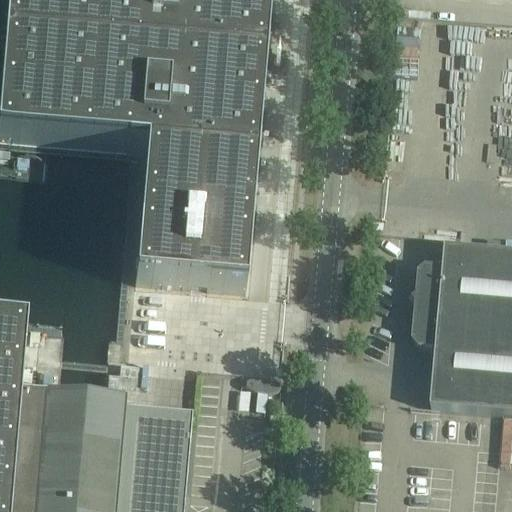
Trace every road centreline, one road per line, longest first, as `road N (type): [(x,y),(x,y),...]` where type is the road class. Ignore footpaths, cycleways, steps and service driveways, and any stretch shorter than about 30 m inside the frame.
road 1 (unclassified): [(303,511),(346,0)]
road 2 (unknown): [(316,356),(384,374),(396,393),(391,433)]
